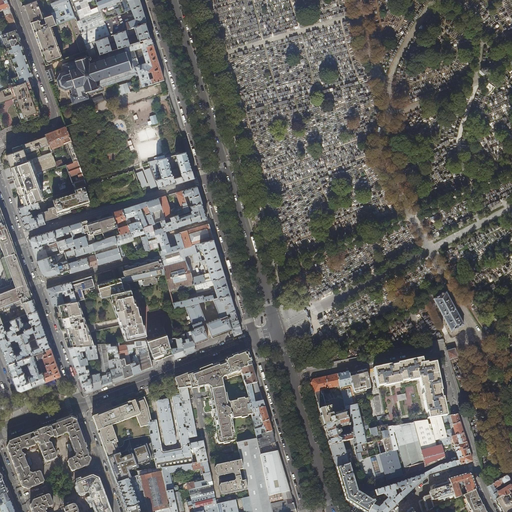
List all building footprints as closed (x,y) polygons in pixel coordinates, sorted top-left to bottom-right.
[(6,0),(0,0),(0,10),(3,10),(9,27),(0,30),(0,34),(1,34),(16,29),(17,29),(10,9),(6,0)] [(46,0),(72,0),(79,19),(76,20),(81,32),(104,23),(103,21),(95,0),(46,0)] [(51,13),(52,15),(55,24),(68,20),(75,17),(75,15),(74,16),(68,0),(59,0),(50,4),(52,9),(57,7),(58,10),(51,13)] [(95,0),(103,21),(119,14),(131,10),(141,6),(139,0),(95,0)] [(42,18),(36,1),(24,6),(27,14),(30,22),(42,18)] [(142,8),(141,6),(131,10),(132,12),(135,19),(123,24),(119,14),(103,21),(104,23),(81,32),(80,33),(85,45),(146,23),(144,17),(142,8)] [(52,15),(42,18),(30,22),(34,32),(37,42),(45,65),(62,59),(51,26),(55,24),(52,15)] [(76,20),(75,17),(68,20),(80,53),(85,51),(87,50),(85,45),(80,33),(81,32),(76,20)] [(138,42),(139,41),(142,40),(151,38),(148,30),(146,23),(85,45),(87,50),(90,57),(124,46),(131,44),(138,42)] [(6,48),(21,43),(18,35),(16,29),(1,34),(6,48)] [(151,39),(151,38),(142,40),(143,43),(140,44),(139,41),(138,42),(131,44),(133,50),(141,48),(142,50),(145,63),(138,65),(135,66),(138,75),(141,87),(164,80),(153,46),(151,39)] [(25,54),(21,43),(6,48),(1,50),(11,78),(13,82),(11,82),(8,83),(10,87),(33,79),(32,75),(25,54)] [(133,50),(131,44),(124,46),(124,48),(90,59),(90,57),(87,50),(85,51),(86,55),(85,56),(83,57),(83,56),(82,57),(79,58),(78,58),(76,59),(74,59),(75,60),(74,60),(74,61),(72,62),(63,65),(64,70),(64,71),(64,72),(60,73),(59,72),(58,73),(59,74),(56,79),(55,79),(55,80),(56,80),(58,86),(57,87),(58,88),(59,87),(65,90),(65,91),(66,91),(66,90),(70,88),(70,90),(71,89),(72,93),(69,94),(72,103),(88,98),(86,94),(102,89),(102,87),(138,75),(135,66),(138,65),(135,58),(133,50)] [(45,70),(49,81),(54,79),(51,69),(45,70)] [(10,87),(9,87),(12,94),(4,97),(2,90),(0,90),(0,103),(12,99),(21,122),(31,119),(39,115),(37,111),(39,111),(37,104),(32,92),(31,88),(35,86),(33,79),(10,87)] [(491,92),(494,87),(488,83),(485,88),(491,92)] [(127,84),(117,87),(119,95),(129,92),(127,84)] [(113,90),(105,93),(107,99),(115,96),(113,90)] [(45,136),(49,145),(50,150),(63,145),(66,154),(53,158),(57,167),(57,168),(66,165),(74,190),(85,186),(87,185),(65,126),(54,131),(45,134),(45,136)] [(42,148),(49,145),(45,136),(35,140),(33,141),(12,148),(13,152),(6,155),(7,159),(8,160),(10,167),(28,161),(25,154),(38,149),(42,148)] [(156,180),(192,170),(187,154),(186,152),(177,155),(176,155),(177,159),(176,160),(175,161),(176,166),(178,166),(179,168),(171,170),(168,160),(170,160),(169,157),(148,163),(156,180)] [(53,158),(53,157),(52,155),(51,153),(28,161),(10,167),(9,168),(13,180),(15,185),(16,188),(19,196),(20,198),(23,206),(37,201),(41,200),(38,190),(39,189),(34,175),(57,167),(53,158)] [(149,169),(145,170),(152,189),(156,187),(149,169)] [(192,171),(192,170),(156,180),(159,189),(166,186),(184,181),(194,178),(192,171)] [(140,172),(136,174),(141,188),(146,187),(140,172)] [(85,186),(74,190),(74,193),(52,200),(54,206),(47,209),(48,210),(41,212),(44,221),(45,220),(47,220),(48,220),(58,217),(57,214),(60,213),(61,213),(70,210),(69,207),(73,206),(83,203),(90,201),(85,186)] [(190,188),(182,191),(187,207),(190,206),(202,203),(199,194),(197,186),(190,188)] [(189,211),(187,207),(182,191),(173,193),(169,195),(171,200),(173,199),(174,201),(176,202),(179,201),(180,206),(170,210),(165,196),(158,198),(165,219),(170,218),(174,216),(178,215),(189,211)] [(164,220),(165,219),(158,198),(153,200),(146,202),(154,223),(164,220)] [(41,212),(37,201),(23,206),(18,208),(21,218),(25,228),(28,229),(34,227),(45,224),(44,221),(41,212)] [(141,203),(134,205),(142,227),(147,226),(140,208),(143,207),(146,215),(149,225),(152,224),(154,223),(146,202),(141,203)] [(204,209),(202,203),(190,206),(191,210),(191,211),(191,212),(179,217),(178,215),(174,216),(177,227),(197,221),(198,221),(207,219),(204,209)] [(128,207),(122,209),(126,218),(127,223),(131,222),(129,217),(134,216),(136,221),(128,224),(128,225),(130,231),(139,228),(142,227),(134,205),(128,207)] [(16,251),(9,233),(3,214),(0,206),(0,243),(0,244),(4,255),(16,251)] [(112,212),(113,215),(117,227),(120,234),(130,231),(128,225),(126,225),(126,224),(124,224),(125,226),(120,228),(118,222),(126,218),(122,209),(117,211),(112,212)] [(100,219),(98,220),(102,232),(102,233),(117,227),(113,215),(106,218),(102,219),(100,219)] [(174,216),(170,218),(171,221),(165,223),(164,220),(154,223),(152,224),(158,247),(160,254),(184,247),(179,233),(174,234),(177,245),(170,247),(165,231),(177,228),(177,227),(174,216)] [(102,232),(98,220),(90,222),(87,223),(86,220),(81,222),(84,233),(86,233),(87,235),(85,236),(88,245),(93,243),(96,242),(93,234),(94,233),(95,234),(96,235),(102,232)] [(74,224),(68,226),(71,233),(72,237),(74,236),(74,234),(81,231),(82,234),(84,233),(81,222),(74,224)] [(187,230),(179,233),(184,247),(213,239),(210,231),(208,223),(187,230)] [(152,224),(149,225),(147,226),(142,227),(143,229),(143,230),(144,230),(150,249),(150,250),(154,248),(158,247),(152,224)] [(66,227),(61,228),(64,236),(67,234),(68,236),(69,235),(69,234),(71,233),(68,226),(66,227)] [(57,229),(53,231),(55,238),(58,237),(59,240),(56,241),(60,253),(62,253),(61,250),(68,248),(68,247),(65,239),(65,238),(62,239),(61,236),(64,236),(61,228),(57,229)] [(140,231),(139,228),(130,231),(120,234),(115,236),(121,258),(126,257),(122,244),(134,240),(134,239),(133,237),(140,234),(145,251),(150,249),(144,230),(143,230),(143,229),(142,229),(142,230),(140,231)] [(56,241),(55,238),(53,231),(46,233),(31,237),(29,240),(32,248),(32,249),(42,246),(41,243),(46,242),(47,244),(56,241)] [(85,236),(73,239),(75,245),(76,248),(80,247),(79,244),(82,244),(83,244),(84,246),(88,245),(85,236)] [(115,236),(96,242),(93,243),(94,250),(116,243),(117,248),(96,254),(96,255),(99,265),(109,261),(121,258),(115,236)] [(73,239),(72,237),(65,239),(68,247),(70,247),(71,250),(74,249),(73,246),(75,245),(73,239)] [(222,267),(219,258),(216,248),(213,239),(184,247),(160,254),(160,255),(170,291),(224,276),(222,267)] [(60,253),(56,241),(47,244),(42,246),(32,249),(35,255),(37,261),(60,253)] [(93,243),(88,245),(84,246),(80,247),(76,248),(74,249),(76,256),(95,250),(94,250),(93,243)] [(74,249),(71,250),(64,252),(67,259),(76,256),(74,249)] [(0,324),(5,323),(9,321),(15,319),(20,317),(22,316),(25,315),(27,314),(37,310),(37,309),(32,311),(31,308),(29,305),(33,303),(32,297),(30,291),(27,292),(26,289),(29,288),(27,283),(23,270),(18,257),(16,251),(4,255),(5,256),(3,257),(2,258),(1,260),(1,262),(3,266),(3,268),(3,273),(1,276),(1,278),(1,280),(1,285),(0,286),(0,285),(0,324)] [(71,273),(68,263),(67,259),(64,252),(62,253),(60,253),(37,261),(38,265),(39,267),(42,277),(44,278),(47,278),(47,277),(55,274),(57,273),(57,274),(58,275),(60,275),(61,275),(71,273)] [(78,257),(76,257),(80,270),(84,269),(94,266),(99,265),(96,255),(88,257),(87,256),(85,256),(85,258),(79,260),(78,257)] [(126,276),(120,278),(124,290),(130,289),(129,283),(128,284),(127,282),(143,279),(144,280),(142,281),(143,285),(148,285),(149,284),(149,283),(151,282),(152,284),(155,283),(157,282),(156,278),(155,278),(155,276),(165,274),(160,255),(154,257),(155,259),(152,259),(150,260),(149,259),(143,261),(143,262),(140,263),(139,263),(139,262),(137,262),(132,264),(133,265),(132,265),(129,266),(129,265),(124,266),(125,270),(123,270),(124,274),(125,274),(126,276)] [(75,261),(68,263),(71,273),(75,272),(80,270),(76,257),(75,258),(75,261)] [(80,279),(70,282),(72,287),(73,290),(76,301),(85,299),(83,292),(89,290),(88,288),(94,286),(91,276),(80,279)] [(175,308),(185,305),(200,302),(215,298),(222,296),(227,313),(235,311),(235,310),(225,279),(224,276),(170,291),(172,297),(196,290),(197,293),(209,289),(208,286),(213,285),(215,291),(212,292),(213,294),(203,297),(203,295),(173,302),(175,308)] [(137,305),(135,305),(134,298),(133,298),(130,289),(124,290),(120,278),(107,282),(97,285),(101,296),(97,296),(85,299),(76,301),(71,302),(64,303),(58,304),(59,308),(60,312),(55,313),(62,331),(68,330),(68,333),(69,337),(64,338),(67,347),(84,346),(84,345),(92,345),(95,345),(105,344),(116,343),(119,343),(119,341),(126,339),(144,335),(145,335),(146,335),(144,324),(142,324),(140,314),(139,314),(137,305)] [(65,284),(60,285),(62,293),(64,292),(64,294),(65,295),(69,294),(71,302),(76,301),(73,290),(71,291),(70,288),(72,287),(70,282),(65,284)] [(61,295),(64,294),(64,292),(62,293),(60,285),(53,287),(47,289),(51,301),(53,306),(58,304),(64,303),(61,295)] [(463,325),(446,293),(445,293),(433,299),(450,332),(462,326),(463,325)] [(232,330),(227,313),(222,296),(215,298),(222,319),(208,323),(212,338),(214,337),(219,335),(232,330)] [(208,339),(202,321),(206,319),(200,302),(185,305),(193,330),(190,331),(194,345),(196,344),(205,340),(208,339)] [(287,308),(291,315),(297,312),(293,305),(287,308)] [(39,316),(37,310),(27,314),(28,316),(26,317),(27,320),(28,320),(28,321),(23,323),(22,323),(20,317),(15,319),(19,329),(20,329),(21,331),(23,330),(41,323),(39,316)] [(232,330),(234,336),(237,334),(242,332),(235,311),(227,313),(232,330)] [(19,329),(15,319),(9,321),(11,325),(10,326),(9,327),(9,328),(10,328),(10,329),(6,331),(4,326),(6,325),(5,323),(0,324),(0,338),(15,333),(14,330),(19,329)] [(43,328),(41,323),(23,330),(24,332),(20,333),(24,344),(29,342),(27,337),(28,336),(29,336),(29,335),(29,334),(29,333),(32,332),(33,331),(36,339),(46,335),(43,328)] [(312,330),(310,328),(309,331),(308,333),(306,334),(305,336),(307,338),(310,337),(313,332),(312,330)] [(185,337),(181,338),(185,354),(189,353),(195,350),(195,348),(194,345),(190,331),(186,333),(188,341),(186,342),(185,337)] [(11,341),(14,339),(15,340),(16,341),(17,341),(18,341),(20,345),(24,344),(20,333),(16,335),(15,333),(0,338),(0,346),(0,347),(2,352),(12,348),(15,347),(14,344),(11,345),(10,341),(11,341)] [(166,334),(147,340),(146,341),(154,360),(166,355),(172,353),(170,348),(170,346),(169,343),(168,339),(166,334)] [(48,340),(46,335),(36,339),(34,340),(35,342),(36,343),(37,343),(38,345),(38,346),(32,348),(30,344),(32,343),(31,341),(29,342),(24,344),(28,354),(29,356),(33,354),(35,353),(42,350),(45,349),(50,347),(48,340)] [(177,347),(170,348),(172,353),(174,359),(176,358),(182,356),(185,354),(181,338),(181,337),(175,338),(177,347)] [(147,347),(145,341),(135,342),(135,344),(126,345),(128,354),(132,353),(133,350),(133,347),(139,346),(139,348),(142,347),(147,347)] [(116,348),(116,343),(105,344),(107,352),(114,352),(115,357),(113,358),(113,359),(108,360),(112,383),(118,380),(121,379),(123,378),(119,359),(118,360),(117,358),(119,358),(118,356),(116,348)] [(128,354),(126,345),(119,345),(119,343),(116,343),(116,348),(118,356),(125,354),(127,362),(129,362),(129,363),(131,363),(128,354)] [(25,357),(25,355),(28,354),(24,344),(20,345),(21,350),(20,351),(20,352),(20,353),(16,355),(16,356),(12,348),(2,352),(4,357),(7,364),(22,358),(25,357)] [(107,352),(105,344),(95,345),(97,357),(99,369),(102,387),(107,384),(112,383),(108,360),(107,352)] [(97,357),(95,345),(92,345),(84,345),(84,346),(85,351),(86,357),(87,359),(97,357)] [(85,351),(84,346),(67,347),(70,355),(74,367),(87,364),(87,359),(86,357),(82,358),(81,356),(83,355),(82,352),(85,351)] [(456,357),(453,348),(450,349),(449,347),(447,346),(444,347),(448,359),(456,357)] [(55,361),(50,347),(45,349),(46,352),(44,353),(42,350),(35,353),(38,362),(40,361),(40,360),(43,359),(46,368),(41,370),(41,372),(45,382),(52,379),(61,376),(55,361)] [(151,361),(147,347),(142,347),(144,354),(138,356),(138,350),(137,350),(137,348),(135,348),(136,350),(135,352),(136,355),(141,372),(146,370),(152,367),(151,361)] [(249,356),(248,355),(247,354),(246,353),(245,353),(243,352),(228,358),(224,360),(220,361),(197,370),(194,371),(191,372),(182,376),(176,378),(177,381),(178,385),(178,387),(179,389),(187,388),(191,388),(191,389),(196,388),(205,387),(205,391),(209,390),(211,399),(210,400),(216,430),(215,432),(217,441),(218,442),(219,444),(223,443),(224,444),(230,443),(230,441),(235,440),(234,439),(235,437),(232,420),(233,418),(241,417),(243,418),(247,417),(248,416),(248,415),(252,414),(251,410),(248,410),(248,406),(250,405),(248,399),(245,400),(243,399),(239,400),(238,401),(230,403),(228,401),(226,395),(225,394),(222,379),(223,376),(224,376),(224,378),(226,378),(241,373),(240,369),(252,365),(249,356)] [(39,373),(33,354),(29,356),(25,357),(22,358),(24,363),(28,362),(29,362),(29,363),(30,364),(29,364),(28,365),(31,374),(33,374),(33,375),(31,375),(28,377),(29,378),(32,387),(38,384),(45,382),(41,372),(39,373)] [(131,363),(131,364),(133,375),(137,373),(141,372),(136,355),(132,356),(134,362),(133,362),(133,363),(131,363)] [(21,365),(24,363),(22,358),(7,364),(9,369),(12,377),(24,373),(21,365)] [(119,359),(123,378),(129,376),(133,375),(131,364),(128,365),(128,364),(126,365),(124,358),(119,359)] [(436,363),(427,364),(427,363),(423,364),(422,358),(411,361),(409,361),(398,363),(398,365),(394,366),(391,366),(391,365),(373,368),(377,386),(385,385),(385,386),(402,383),(402,381),(408,380),(409,381),(419,379),(421,388),(422,387),(424,394),(422,395),(426,412),(427,411),(429,418),(447,416),(445,406),(444,403),(444,401),(443,398),(442,398),(441,394),(440,391),(442,391),(439,380),(439,378),(439,376),(436,363)] [(88,369),(87,364),(74,367),(79,379),(83,391),(86,392),(87,392),(92,390),(90,378),(87,379),(86,374),(89,374),(89,373),(88,369)] [(254,374),(252,365),(240,369),(241,373),(244,380),(246,379),(247,380),(244,381),(245,385),(251,384),(257,383),(254,374)] [(89,375),(90,378),(92,390),(97,388),(102,387),(99,369),(92,371),(92,374),(89,375)] [(371,392),(369,381),(366,370),(366,369),(362,369),(356,371),(353,372),(349,373),(352,386),(356,401),(365,399),(364,393),(371,392)] [(339,374),(337,374),(340,385),(340,388),(346,411),(347,419),(352,440),(353,446),(372,441),(369,429),(367,420),(361,421),(358,409),(356,401),(352,386),(349,373),(348,372),(339,374)] [(26,379),(24,373),(12,377),(15,384),(17,390),(20,391),(24,390),(32,387),(29,378),(26,379)] [(340,385),(337,374),(335,375),(313,380),(312,382),(312,385),(314,392),(317,401),(319,409),(326,408),(326,407),(323,395),(325,394),(324,389),(330,388),(340,385)] [(257,384),(257,383),(251,384),(245,385),(246,387),(248,399),(250,405),(251,410),(252,414),(252,415),(253,415),(253,413),(254,413),(255,415),(252,416),(256,435),(271,431),(268,421),(268,419),(264,405),(262,401),(262,400),(260,392),(257,384)] [(194,424),(190,404),(193,403),(192,399),(189,399),(187,388),(179,389),(179,392),(180,395),(181,403),(184,402),(185,405),(182,405),(182,407),(185,424),(186,426),(189,426),(189,428),(186,429),(188,439),(197,437),(195,428),(197,428),(196,424),(194,424)] [(185,424),(182,407),(180,407),(179,404),(181,403),(180,395),(172,396),(174,405),(179,427),(182,445),(183,448),(181,451),(173,452),(163,454),(161,452),(160,449),(157,434),(155,422),(152,422),(148,423),(149,425),(150,431),(152,430),(153,434),(150,434),(151,436),(153,450),(156,449),(156,453),(154,453),(155,458),(157,469),(161,468),(193,463),(191,453),(190,447),(187,447),(187,444),(189,443),(188,440),(188,439),(186,429),(186,428),(184,428),(183,425),(185,424)] [(383,416),(379,395),(374,396),(373,398),(378,420),(384,419),(383,416)] [(152,422),(149,408),(144,397),(142,398),(139,400),(135,402),(135,401),(121,406),(113,409),(113,410),(111,411),(110,410),(97,414),(92,416),(103,448),(106,454),(107,458),(119,454),(116,446),(118,445),(111,426),(136,417),(141,428),(149,425),(148,423),(152,422)] [(165,445),(166,446),(175,444),(176,442),(174,432),(168,400),(166,399),(157,401),(157,402),(159,412),(165,445)] [(326,408),(319,409),(320,412),(323,422),(324,425),(347,419),(346,411),(333,415),(331,406),(326,407),(326,408)] [(456,435),(451,416),(451,415),(447,416),(429,418),(431,425),(427,426),(425,419),(394,425),(395,431),(407,474),(426,467),(445,458),(441,445),(445,444),(445,445),(450,444),(450,443),(451,443),(449,437),(452,436),(456,435)] [(456,435),(463,433),(462,428),(459,418),(458,415),(453,415),(451,416),(456,435)] [(22,486),(28,489),(38,485),(40,484),(43,483),(44,481),(40,472),(39,472),(39,471),(38,471),(35,472),(35,473),(33,474),(30,474),(29,471),(29,470),(23,455),(22,454),(21,452),(22,450),(26,448),(26,449),(36,446),(36,445),(36,444),(37,443),(39,444),(40,446),(39,448),(45,462),(47,462),(49,461),(56,458),(57,457),(51,443),(50,443),(49,443),(49,441),(50,439),(53,438),(54,439),(63,435),(66,434),(68,434),(69,436),(69,437),(74,453),(75,453),(76,455),(74,458),(71,460),(71,459),(70,458),(68,459),(68,460),(68,461),(68,462),(69,466),(71,471),(72,471),(76,470),(83,467),(84,467),(88,465),(90,460),(89,455),(79,429),(76,421),(71,418),(52,425),(43,429),(24,436),(16,439),(9,442),(7,447),(10,456),(15,467),(21,482),(22,486)] [(330,446),(342,442),(350,440),(352,440),(347,419),(324,425),(326,431),(328,439),(329,443),(330,446)] [(393,451),(388,426),(387,424),(369,429),(372,441),(353,446),(356,457),(357,462),(359,461),(369,458),(366,444),(383,440),(386,453),(393,451)] [(393,432),(395,431),(394,425),(388,426),(393,451),(386,453),(379,455),(386,476),(387,480),(402,475),(396,450),(398,450),(393,432)] [(272,432),(271,431),(256,435),(257,437),(260,456),(277,451),(276,448),(272,432)] [(466,440),(463,433),(456,435),(452,436),(456,451),(458,459),(459,459),(459,460),(460,465),(472,461),(466,440)] [(151,436),(130,440),(132,450),(119,454),(107,458),(108,461),(110,467),(116,483),(139,476),(138,472),(135,461),(124,465),(123,461),(134,457),(154,453),(153,450),(151,436)] [(237,442),(241,460),(243,469),(245,481),(247,490),(249,497),(252,511),(272,511),(270,504),(269,496),(267,488),(260,456),(257,437),(237,442)] [(190,447),(191,453),(195,452),(197,463),(207,461),(203,442),(189,444),(190,447)] [(345,450),(342,442),(330,446),(333,457),(336,468),(349,464),(357,462),(356,457),(349,459),(348,454),(350,453),(349,449),(345,450)] [(281,462),(277,451),(260,456),(267,488),(269,496),(290,491),(287,481),(283,469),(281,462)] [(386,476),(379,455),(369,458),(359,461),(365,482),(365,483),(386,476)] [(141,471),(157,469),(155,458),(138,462),(141,471)] [(247,490),(245,481),(242,481),(239,470),(243,469),(241,460),(217,465),(216,465),(215,467),(217,475),(219,476),(233,473),(235,474),(235,479),(235,481),(221,484),(220,484),(219,486),(221,493),(223,495),(247,490)] [(460,465),(459,460),(439,466),(428,472),(422,474),(395,484),(375,490),(376,494),(376,496),(383,494),(384,495),(383,497),(384,499),(386,497),(387,498),(382,503),(382,504),(378,507),(372,505),(369,508),(367,511),(387,511),(398,503),(410,491),(428,475),(429,474),(431,474),(439,471),(448,468),(460,465)] [(215,500),(212,485),(210,485),(209,482),(211,482),(207,461),(197,463),(193,463),(161,468),(170,508),(171,511),(181,511),(183,511),(184,511),(180,493),(178,492),(174,493),(173,490),(179,489),(176,476),(175,477),(174,472),(182,471),(183,473),(193,471),(195,481),(182,484),(184,491),(189,490),(191,500),(187,502),(189,511),(200,511),(203,511),(217,508),(216,504),(215,500)] [(355,485),(349,464),(336,468),(343,491),(346,500),(365,511),(367,511),(369,508),(372,505),(374,502),(357,492),(356,488),(355,485)] [(161,468),(157,469),(141,471),(138,472),(139,476),(146,504),(126,509),(126,511),(154,511),(170,508),(161,468)] [(457,485),(463,484),(466,493),(475,490),(476,489),(471,475),(470,474),(468,473),(462,475),(448,479),(449,481),(454,499),(460,496),(457,485)] [(492,494),(495,501),(497,500),(504,495),(508,496),(511,494),(511,493),(510,489),(511,488),(511,484),(499,493),(497,488),(505,483),(505,484),(511,479),(511,473),(488,487),(492,494)] [(139,476),(116,483),(120,494),(126,509),(146,504),(139,476)] [(109,511),(104,499),(100,486),(98,480),(92,477),(90,478),(88,479),(85,480),(80,482),(77,483),(76,485),(79,494),(81,495),(88,492),(89,493),(90,496),(95,511),(78,511),(75,505),(74,504),(69,506),(64,508),(64,510),(64,511),(45,511),(46,509),(49,508),(50,509),(52,508),(53,507),(53,506),(53,504),(50,495),(48,494),(46,495),(44,496),(42,497),(35,500),(33,501),(30,506),(32,511),(109,511)] [(454,499),(449,481),(435,486),(434,488),(434,489),(430,491),(429,493),(429,495),(426,496),(424,496),(423,498),(423,500),(420,501),(420,502),(419,503),(421,511),(426,511),(427,511),(431,509),(438,506),(454,499)] [(486,511),(483,506),(483,505),(482,505),(481,503),(479,499),(475,490),(466,493),(460,496),(454,499),(438,506),(441,511),(440,511),(486,511)] [(270,504),(292,498),(291,497),(290,491),(269,496),(270,504)] [(10,500),(7,493),(0,496),(0,505),(11,502),(10,500)] [(511,511),(511,493),(511,494),(508,496),(504,495),(497,500),(502,509),(503,510),(503,511),(511,511)] [(252,511),(249,497),(243,498),(246,511),(237,511),(234,500),(219,503),(216,504),(217,508),(203,511),(252,511)] [(295,511),(293,504),(292,498),(270,504),(272,511),(295,511)] [(11,502),(0,505),(0,511),(14,511),(13,508),(11,503),(11,502)]
